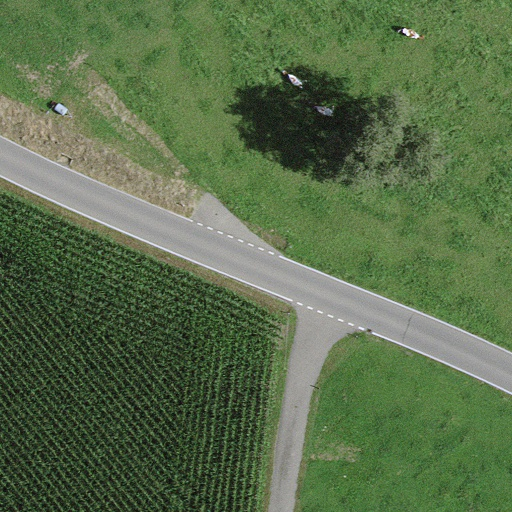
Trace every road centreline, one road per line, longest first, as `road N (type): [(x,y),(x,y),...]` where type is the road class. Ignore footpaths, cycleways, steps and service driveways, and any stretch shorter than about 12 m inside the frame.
road 1 (residential): [(0,159),(511,371)]
road 2 (track): [(284,511),(320,294)]
